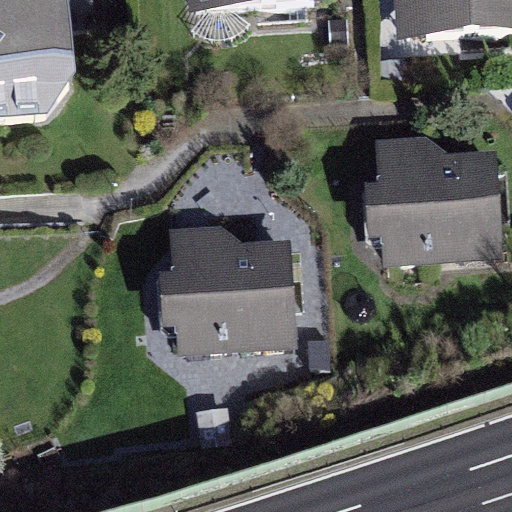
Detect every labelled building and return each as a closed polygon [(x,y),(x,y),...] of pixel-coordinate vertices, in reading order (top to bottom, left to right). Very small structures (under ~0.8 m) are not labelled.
[(43,0),(0,0),(0,132),(30,129),(54,86),(43,0)] [(210,0),(212,18),(319,14),(318,0),(210,0)] [(511,0),(406,0),(408,47),(511,42),(511,0)] [(511,275),(506,170),(380,176),(384,281),(511,275)] [(301,360),(297,257),(162,262),(167,366),(301,360)]
